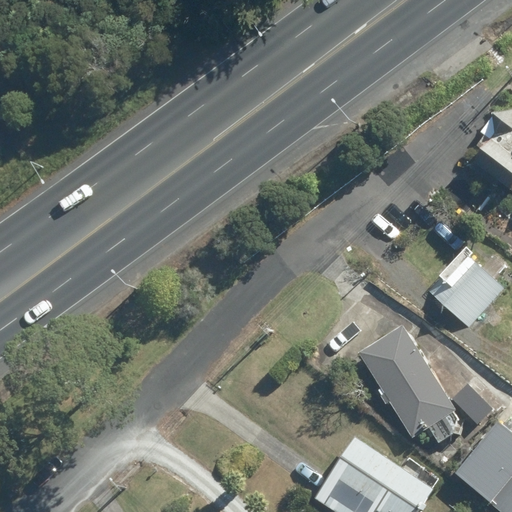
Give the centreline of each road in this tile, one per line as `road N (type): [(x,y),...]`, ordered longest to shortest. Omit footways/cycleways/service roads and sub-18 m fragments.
road 1 (residential): [(36,511),(97,460),(275,273),(483,97)]
road 2 (primary): [(440,0),(0,323)]
road 3 (primary): [(0,243),(338,0)]
